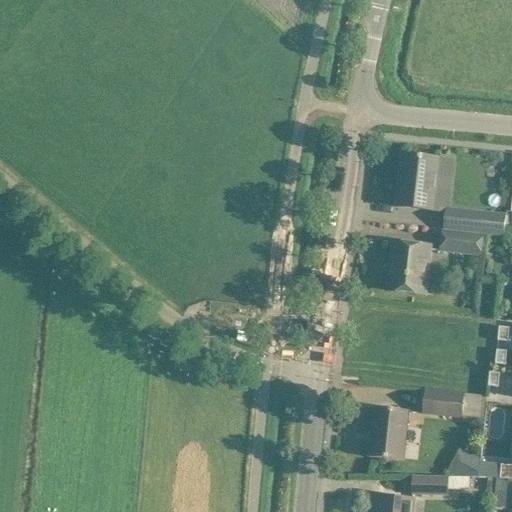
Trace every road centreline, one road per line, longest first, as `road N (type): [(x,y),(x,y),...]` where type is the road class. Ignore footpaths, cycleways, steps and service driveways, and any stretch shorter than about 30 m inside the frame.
road 1 (unclassified): [(322,377),(266,367),(209,340),(0,175)]
road 2 (residential): [(322,377),(358,109)]
road 3 (residential): [(511,127),(358,109)]
road 4 (residential): [(311,511),(322,377)]
